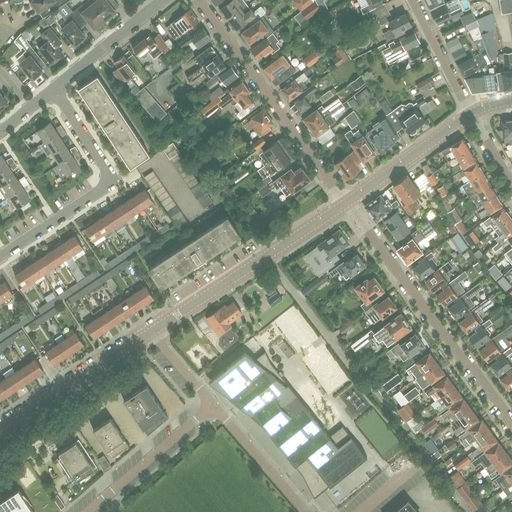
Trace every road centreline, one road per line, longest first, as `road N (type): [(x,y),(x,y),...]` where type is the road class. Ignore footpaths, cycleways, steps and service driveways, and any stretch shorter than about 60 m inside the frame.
road 1 (residential): [(511,426),(346,201)]
road 2 (residential): [(346,201),(197,0)]
road 3 (residential): [(0,257),(108,180),(52,89)]
road 4 (tertiary): [(152,331),(346,201)]
road 5 (tertiary): [(0,433),(152,331)]
road 6 (residential): [(85,511),(211,405)]
road 7 (tertiary): [(346,201),(470,113)]
road 8 (residential): [(167,0),(52,89)]
road 9 (residential): [(211,405),(307,511)]
road 10 (residential): [(470,113),(412,0)]
